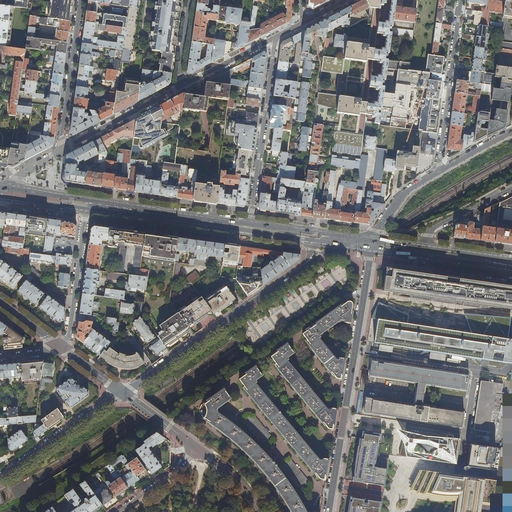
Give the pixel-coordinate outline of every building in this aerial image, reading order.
[(7,0),(7,1),(7,2),(7,5),(5,5),(5,1),(1,0),(0,0),(0,5),(15,7),(31,9),(32,3),(29,3),(29,1),(28,1),(28,0),(30,0),(31,1),(32,1),(32,0),(7,0)] [(53,0),(53,4),(51,4),(50,13),(52,13),(51,19),(71,22),(71,16),(73,4),(66,3),(66,0),(68,0),(74,1),(74,0),(71,0),(53,0)] [(138,0),(129,0),(129,7),(127,18),(126,29),(123,49),(131,51),(138,0)] [(157,0),(150,51),(161,52),(169,53),(170,46),(176,47),(177,39),(176,37),(169,36),(170,32),(176,32),(178,31),(182,9),(180,6),(174,5),(174,2),(181,2),(183,0),(182,0),(157,0)] [(291,18),(293,0),(283,0),(286,0),(285,7),(286,8),(285,15),(283,13),(261,24),(261,25),(260,25),(259,29),(249,31),(248,44),(254,40),(273,30),(289,22),(291,18)] [(322,5),(330,0),(308,0),(308,6),(313,9),(322,5)] [(362,0),(351,6),(348,26),(348,27),(368,17),(365,10),(370,8),(378,9),(380,9),(381,7),(381,0),(362,0)] [(379,63),(382,64),(381,76),(378,75),(377,77),(371,76),(370,88),(376,88),(375,90),(378,91),(377,103),(374,102),(374,104),(368,103),(367,104),(366,114),(372,115),(372,117),(375,118),(374,123),(375,124),(379,124),(381,114),(378,113),(379,107),(382,107),(383,101),(383,96),(384,87),(381,87),(382,80),(385,81),(386,69),(388,60),(385,60),(386,53),(389,54),(391,35),(391,33),(388,33),(389,26),(392,27),(393,20),(395,7),(395,0),(381,0),(381,7),(382,7),(382,6),(383,6),(384,3),(386,3),(386,0),(391,0),(390,11),(389,11),(388,21),(385,21),(384,23),(378,22),(377,34),(383,35),(383,36),(386,37),(384,48),(381,48),(381,50),(375,50),(373,61),(379,61),(379,63)] [(499,27),(501,27),(503,18),(505,2),(493,0),(487,0),(487,4),(486,6),(485,8),(483,12),(481,12),(479,21),(488,22),(487,27),(490,27),(491,26),(493,26),(499,27)] [(127,18),(129,7),(112,4),(110,4),(89,1),(88,7),(87,12),(97,13),(98,5),(98,4),(101,5),(103,6),(103,7),(107,8),(107,9),(108,10),(107,15),(127,18)] [(503,18),(511,19),(511,2),(505,1),(505,2),(503,18)] [(215,40),(205,38),(207,20),(217,21),(219,7),(214,6),(213,6),(213,11),(211,11),(210,10),(207,9),(207,8),(205,8),(205,5),(197,4),(197,8),(195,19),(193,34),(192,42),(200,43),(200,41),(203,41),(203,43),(208,44),(214,45),(215,40)] [(15,7),(0,5),(0,46),(9,48),(14,8),(15,8),(15,7)] [(226,41),(224,56),(231,53),(248,44),(249,31),(250,28),(250,23),(241,21),(242,9),(219,6),(219,7),(217,21),(240,24),(237,43),(226,41)] [(340,12),(328,18),(327,24),(327,25),(326,33),(341,25),(348,26),(351,6),(340,12)] [(406,9),(395,7),(393,20),(414,23),(416,10),(409,9),(408,9),(408,10),(407,10),(407,9),(406,9)] [(437,8),(435,23),(441,24),(442,24),(444,9),(443,9),(437,8)] [(468,19),(467,23),(474,24),(478,25),(479,25),(479,21),(481,12),(477,12),(472,11),(471,15),(475,15),(474,20),(468,19)] [(97,13),(87,12),(86,17),(86,22),(96,24),(100,25),(100,22),(96,22),(97,15),(101,15),(101,14),(97,13)] [(126,29),(127,18),(107,15),(104,14),(102,25),(105,25),(106,21),(107,20),(122,22),(123,23),(123,28),(126,29)] [(36,17),(30,16),(27,38),(34,38),(36,26),(35,26),(36,17)] [(51,19),(48,19),(40,18),(39,23),(43,25),(53,26),(54,21),(56,21),(56,26),(58,26),(60,27),(59,31),(58,31),(57,35),(56,41),(67,43),(68,37),(71,22),(51,19)] [(314,26),(305,31),(301,57),(301,60),(304,61),(303,71),(299,70),(299,75),(302,75),(302,77),(310,78),(312,63),(311,62),(312,55),(308,54),(310,40),(312,41),(313,40),(314,40),(314,37),(314,36),(317,37),(322,37),(322,39),(324,39),(324,41),(325,41),(326,33),(327,25),(327,24),(328,18),(314,26)] [(123,50),(123,49),(126,29),(123,28),(105,25),(102,25),(100,25),(99,31),(119,34),(118,43),(99,40),(99,39),(98,39),(98,38),(94,37),(96,24),(86,22),(83,41),(83,44),(105,47),(113,48),(123,50)] [(438,43),(439,43),(442,24),(441,24),(435,23),(433,42),(438,43)] [(478,25),(476,36),(486,37),(487,26),(479,25),(478,25)] [(413,31),(392,28),(391,33),(391,35),(412,37),(413,37),(413,31)] [(288,63),(296,64),(300,65),(301,60),(301,57),(305,31),(295,36),(283,42),(281,45),(280,52),(278,61),(288,63)] [(476,40),(475,47),(484,49),(485,43),(488,44),(489,38),(486,37),(476,36),(463,34),(462,38),(471,39),(472,39),(476,40)] [(347,38),(347,37),(335,35),(333,47),(346,48),(347,38)] [(26,45),(26,48),(40,50),(41,44),(47,45),(51,46),(51,45),(52,45),(51,52),(66,54),(67,48),(67,43),(56,41),(52,41),(36,39),(34,38),(27,38),(27,40),(31,41),(30,46),(26,45)] [(368,41),(347,38),(346,48),(345,54),(344,59),(323,57),(321,69),(340,72),(340,74),(337,96),(318,93),(316,107),(338,110),(337,113),(359,116),(360,113),(361,102),(361,100),(345,98),(347,81),(363,83),(364,79),(348,76),(350,60),(367,62),(367,60),(368,49),(369,46),(368,46),(368,41)] [(224,56),(226,41),(215,40),(214,45),(212,63),(224,56)] [(190,74),(212,63),(214,45),(208,44),(206,58),(199,62),(198,63),(196,60),(197,59),(199,59),(200,59),(202,43),(200,43),(192,42),(189,57),(187,72),(190,74)] [(104,51),(105,47),(83,44),(82,48),(81,55),(92,56),(103,58),(104,54),(92,52),(92,49),(97,50),(97,51),(104,51)] [(0,46),(0,68),(2,68),(2,66),(0,65),(0,55),(0,56),(1,50),(3,51),(2,53),(2,54),(3,54),(22,57),(23,60),(24,60),(24,59),(26,50),(9,48),(0,46)] [(475,47),(473,58),(483,60),(484,49),(475,47)] [(121,61),(123,50),(113,48),(111,59),(114,60),(121,61)] [(511,49),(499,48),(498,55),(511,56),(511,49)] [(48,56),(47,62),(52,63),(65,64),(65,59),(66,54),(51,52),(50,52),(49,56),(48,56)] [(169,53),(161,52),(160,53),(162,54),(161,60),(160,60),(159,64),(160,64),(159,72),(161,72),(162,73),(172,74),(173,69),(175,54),(169,53)] [(263,80),(266,61),(267,54),(264,52),(253,58),(251,67),(248,87),(262,89),(263,80)] [(80,60),(80,65),(93,67),(94,67),(94,68),(95,63),(90,63),(90,62),(91,62),(92,62),(92,60),(91,60),(91,58),(92,58),(92,56),(81,55),(80,60)] [(428,55),(425,73),(429,73),(441,75),(444,57),(437,57),(431,56),(428,55)] [(251,67),(253,58),(241,64),(237,67),(237,74),(251,67)] [(472,70),(481,72),(485,72),(486,68),(485,67),(482,67),(482,65),(483,60),(473,58),(472,70)] [(8,64),(7,69),(7,71),(9,71),(11,63),(16,64),(16,61),(8,60),(8,64)] [(120,72),(121,61),(114,60),(112,70),(118,71),(120,72)] [(386,69),(397,71),(395,84),(395,88),(394,97),(393,102),(408,104),(410,90),(411,87),(427,89),(426,96),(425,99),(426,99),(441,101),(441,98),(443,90),(443,82),(428,81),(429,73),(425,73),(408,71),(408,70),(409,63),(388,60),(386,69)] [(22,70),(24,62),(18,62),(16,61),(16,64),(9,115),(16,116),(17,112),(17,106),(18,102),(20,91),(22,70)] [(288,63),(278,61),(278,66),(277,71),(287,72),(289,72),(289,70),(287,70),(288,63)] [(65,64),(52,63),(52,65),(54,65),(54,71),(52,72),(49,71),(49,73),(63,75),(64,68),(65,64)] [(78,76),(92,78),(92,74),(89,74),(89,68),(93,69),(94,67),(93,67),(80,65),(79,71),(78,76)] [(494,85),(493,92),(492,100),(501,101),(503,101),(509,102),(511,76),(511,67),(496,66),(495,73),(494,85)] [(206,82),(230,85),(231,79),(233,69),(229,70),(206,82)] [(38,72),(28,70),(26,81),(37,82),(38,72)] [(118,73),(118,71),(112,70),(107,70),(106,80),(107,80),(116,82),(117,74),(118,73)] [(457,75),(457,80),(469,82),(470,73),(469,72),(458,70),(457,75)] [(470,82),(480,83),(481,72),(472,70),(470,82)] [(287,72),(277,71),(277,75),(276,80),(286,81),(287,72)] [(49,73),(49,75),(53,75),(52,80),(51,80),(51,81),(52,81),(52,85),(62,86),(62,80),(63,75),(49,73)] [(172,74),(162,73),(162,74),(163,74),(163,77),(152,83),(157,91),(163,88),(169,85),(171,82),(172,74)] [(444,75),(441,75),(429,73),(428,81),(443,82),(444,79),(444,75)] [(488,73),(486,84),(494,85),(495,73),(488,73)] [(77,81),(77,87),(90,89),(91,87),(87,87),(88,79),(91,80),(92,78),(78,76),(77,81)] [(117,90),(118,82),(116,82),(107,80),(106,83),(110,84),(112,84),(111,91),(109,90),(109,92),(110,92),(117,93),(117,90)] [(297,88),(297,84),(298,83),(289,81),(286,81),(276,80),(275,89),(274,96),(281,97),(292,99),(295,99),(296,96),(296,91),(297,88)] [(456,86),(455,93),(467,94),(472,95),(472,92),(471,92),(468,91),(468,92),(467,92),(468,84),(469,85),(472,85),(473,85),(475,88),(478,88),(481,89),(482,84),(480,83),(470,82),(469,82),(457,80),(456,86)] [(37,82),(26,81),(26,86),(23,85),(23,88),(25,88),(25,92),(35,93),(37,82)] [(115,104),(114,114),(126,108),(138,101),(140,89),(141,83),(127,81),(125,91),(117,90),(117,93),(115,104)] [(148,96),(157,91),(152,83),(152,82),(151,82),(151,83),(146,86),(146,84),(145,83),(144,83),(142,84),(143,86),(142,86),(142,88),(140,89),(138,101),(148,96)] [(230,85),(206,82),(204,97),(209,98),(228,101),(229,96),(230,89),(230,85)] [(296,121),(304,122),(309,83),(301,82),(301,84),(297,84),(297,88),(300,88),(300,92),(296,91),(296,96),(299,96),(298,107),(294,106),(294,109),(294,111),(297,111),(296,121)] [(481,89),(481,90),(493,92),(494,85),(486,84),(482,84),(481,89)] [(50,95),(60,97),(61,91),(62,86),(52,85),(50,94),(47,93),(46,95),(50,95)] [(76,93),(75,98),(85,99),(86,95),(88,96),(89,90),(93,91),(95,91),(95,93),(94,93),(96,96),(104,97),(108,94),(109,92),(90,89),(77,87),(76,93)] [(261,100),(262,93),(248,92),(247,99),(261,100)] [(454,102),(452,112),(464,113),(467,94),(455,93),(454,102)] [(172,101),(160,107),(163,113),(162,121),(175,115),(174,113),(175,113),(176,114),(180,112),(182,112),(182,111),(184,94),(172,101)] [(199,96),(184,94),(182,111),(184,111),(184,109),(190,110),(200,112),(200,110),(200,107),(200,104),(198,104),(199,96)] [(49,106),(59,107),(59,102),(60,97),(50,95),(50,99),(48,99),(47,99),(45,99),(45,101),(46,101),(47,102),(49,103),(49,106)] [(474,95),(471,115),(477,115),(477,114),(480,96),(476,95),(474,95)] [(202,97),(199,96),(198,104),(200,104),(200,107),(200,110),(201,110),(204,111),(207,111),(209,98),(204,97),(202,97)] [(394,97),(383,96),(383,101),(382,107),(392,108),(389,126),(405,128),(408,104),(393,102),(394,97)] [(292,99),(281,97),(279,106),(290,108),(292,99)] [(74,103),(74,108),(85,110),(87,110),(89,100),(85,99),(75,98),(74,103)] [(260,107),(261,100),(247,99),(245,98),(245,100),(246,100),(246,105),(260,107)] [(423,125),(422,130),(422,132),(437,134),(439,117),(440,106),(441,101),(426,99),(425,103),(425,104),(426,104),(423,125)] [(107,118),(114,114),(115,104),(109,103),(106,102),(105,107),(104,107),(95,112),(101,121),(107,118)] [(41,132),(40,136),(41,136),(54,138),(55,135),(59,107),(49,106),(48,106),(46,119),(51,120),(50,124),(45,123),(44,133),(41,132)] [(294,111),(294,109),(290,108),(279,106),(272,106),(271,116),(269,128),(275,129),(283,130),(291,131),(294,111)] [(162,123),(162,121),(163,113),(160,107),(154,110),(136,119),(133,139),(132,151),(131,159),(138,160),(139,154),(160,157),(158,172),(163,173),(163,172),(163,170),(164,163),(175,164),(177,148),(177,147),(180,125),(162,123)] [(74,108),(71,124),(70,133),(74,135),(96,124),(101,121),(95,112),(90,111),(93,116),(91,117),(88,117),(88,114),(85,113),(85,110),(74,108)] [(489,120),(487,137),(490,135),(504,128),(505,126),(507,111),(502,110),(500,110),(496,109),(495,115),(494,115),(493,116),(494,117),(493,119),(494,120),(494,121),(489,120)] [(16,116),(11,149),(10,151),(15,152),(19,153),(21,139),(28,140),(28,137),(29,135),(31,114),(17,112),(16,116)] [(452,118),(451,124),(462,126),(465,126),(465,125),(463,124),(463,125),(462,124),(463,115),(465,116),(465,117),(466,118),(467,114),(464,113),(452,112),(452,118)] [(239,121),(239,124),(243,125),(257,126),(259,115),(247,113),(246,124),(244,123),(244,122),(243,121),(239,121)] [(473,144),(484,138),(487,137),(489,120),(490,115),(480,114),(477,114),(477,115),(476,123),(475,128),(475,133),(473,144)] [(111,133),(100,139),(104,148),(111,144),(111,143),(117,140),(117,141),(123,138),(133,139),(136,119),(130,123),(111,133)] [(308,166),(318,167),(323,125),(317,124),(317,126),(314,126),(313,130),(313,134),(312,138),(312,142),(311,143),(314,144),(314,147),(311,146),(311,149),(310,156),(308,166)] [(447,149),(461,151),(463,140),(460,140),(460,137),(462,126),(451,124),(449,139),(447,149)] [(257,126),(243,125),(243,128),(246,129),(246,131),(245,131),(244,134),(245,135),(244,144),(254,146),(257,126)] [(361,155),(363,136),(360,136),(338,133),(339,127),(335,126),(332,155),(332,156),(336,156),(342,157),(348,158),(356,159),(360,160),(361,155)] [(309,128),(301,127),(298,150),(306,151),(307,148),(311,149),(311,146),(311,144),(307,144),(308,141),(312,142),(312,138),(308,137),(309,133),(313,134),(313,130),(309,129),(309,128)] [(283,130),(275,129),(271,151),(273,151),(279,152),(283,130)] [(463,140),(461,151),(468,147),(473,144),(475,133),(472,133),(471,136),(469,136),(469,132),(464,131),(464,136),(463,137),(463,140)] [(421,154),(434,155),(437,134),(429,133),(428,142),(423,141),(421,154)] [(224,135),(222,147),(230,148),(232,136),(224,135)] [(34,138),(28,137),(28,140),(25,161),(53,146),(54,138),(41,136),(41,138),(41,139),(39,139),(38,139),(38,140),(36,141),(34,138)] [(376,148),(377,137),(366,136),(364,149),(376,151),(376,148)] [(28,140),(21,139),(19,153),(15,152),(10,151),(7,168),(11,168),(25,161),(28,140)] [(104,148),(100,139),(93,142),(99,154),(106,151),(104,148)] [(99,154),(93,142),(79,150),(67,156),(66,165),(79,165),(79,163),(83,161),(84,162),(85,162),(88,160),(99,154)] [(419,154),(420,147),(413,146),(412,153),(397,151),(397,158),(396,161),(395,170),(397,170),(400,170),(403,171),(405,171),(406,171),(417,172),(419,154)] [(0,171),(1,172),(2,167),(7,168),(10,151),(11,149),(0,147),(0,171)] [(132,151),(119,149),(118,163),(123,163),(121,174),(124,174),(123,179),(116,178),(114,189),(116,189),(122,190),(126,191),(128,179),(129,170),(130,166),(131,159),(132,151)] [(240,175),(251,176),(252,165),(254,151),(239,149),(237,161),(236,160),(236,165),(237,166),(236,174),(240,175)] [(355,215),(354,223),(361,224),(369,225),(373,193),(381,194),(382,183),(384,171),(385,157),(386,157),(387,150),(378,149),(374,180),(372,180),(371,185),(369,184),(368,192),(367,192),(365,208),(367,209),(366,214),(359,213),(359,210),(360,210),(360,209),(367,156),(361,155),(360,160),(359,169),(357,185),(356,190),(358,191),(356,207),(355,215)] [(107,152),(106,151),(99,154),(99,159),(98,164),(100,163),(105,162),(106,161),(107,152)] [(279,166),(292,168),(292,164),(291,162),(291,160),(287,160),(288,153),(279,152),(273,151),(272,156),(278,157),(279,157),(278,160),(279,161),(279,165),(279,166)] [(360,160),(356,159),(355,162),(348,160),(348,158),(342,157),(342,160),(336,159),(336,156),(332,156),(331,165),(336,166),(336,167),(353,169),(354,168),(359,169),(360,160)] [(391,158),(386,157),(385,157),(384,171),(395,173),(395,170),(396,161),(391,160),(391,158)] [(138,160),(131,159),(130,166),(139,167),(140,161),(138,160)] [(139,167),(137,176),(145,177),(147,161),(140,160),(140,161),(139,167)] [(147,161),(145,177),(149,177),(148,180),(152,181),(152,179),(151,178),(152,170),(153,169),(154,161),(147,160),(147,161)] [(118,163),(106,161),(105,162),(102,187),(108,188),(114,189),(116,178),(116,173),(113,172),(113,175),(106,174),(107,168),(117,169),(118,163)] [(88,166),(85,185),(93,186),(102,187),(105,162),(100,163),(99,174),(90,173),(91,167),(94,167),(94,164),(88,166)] [(180,172),(181,165),(175,164),(164,163),(163,170),(180,172)] [(66,182),(77,183),(85,185),(88,166),(79,165),(66,165),(64,179),(66,182)] [(178,189),(177,198),(187,199),(193,200),(194,192),(195,184),(197,170),(189,169),(188,176),(193,177),(191,191),(187,191),(187,188),(179,187),(180,185),(180,184),(182,184),(182,183),(184,183),(186,169),(187,166),(181,165),(180,172),(179,180),(179,183),(178,189)] [(139,167),(130,166),(129,170),(131,170),(130,179),(128,179),(126,191),(131,191),(135,192),(137,176),(139,167)] [(294,181),(296,168),(292,168),(279,166),(278,170),(277,171),(276,173),(278,174),(277,179),(281,179),(294,181)] [(308,168),(306,183),(317,184),(318,184),(320,170),(317,170),(308,168)] [(219,188),(218,204),(227,205),(236,206),(239,190),(236,190),(236,191),(233,191),(232,196),(224,195),(225,185),(234,186),(234,184),(239,185),(240,179),(240,175),(236,174),(236,177),(225,176),(225,172),(221,171),(219,188)] [(330,171),(330,173),(328,186),(329,186),(324,219),(332,220),(339,221),(343,188),(356,190),(357,185),(340,182),(339,186),(337,196),(335,210),(331,209),(334,187),(336,172),(332,171),(330,171)] [(162,178),(159,195),(169,197),(177,198),(178,189),(179,183),(175,182),(174,187),(170,186),(171,184),(169,184),(168,186),(163,185),(163,184),(167,185),(169,173),(163,172),(163,173),(162,178)] [(317,200),(315,200),(312,217),(319,218),(324,219),(329,186),(328,186),(330,173),(327,172),(321,207),(317,206),(318,201),(317,200)] [(137,176),(135,192),(139,192),(143,193),(145,177),(137,176)] [(145,177),(143,193),(150,194),(159,195),(162,178),(159,178),(158,178),(158,180),(157,180),(157,182),(152,181),(148,180),(149,177),(145,177)] [(263,177),(258,207),(260,210),(273,211),(276,212),(281,179),(277,179),(263,177)] [(239,190),(236,206),(242,207),(243,207),(246,206),(248,193),(250,180),(240,179),(239,185),(239,190)] [(276,212),(288,213),(300,215),(303,192),(304,187),(305,183),(294,181),(281,179),(276,212)] [(213,203),(218,204),(219,188),(212,187),(212,184),(208,184),(208,186),(195,184),(194,192),(193,200),(213,203)] [(343,188),(339,221),(346,222),(354,223),(355,215),(353,214),(353,213),(352,213),(352,212),(346,211),(346,210),(344,210),(345,204),(346,204),(348,193),(353,194),(352,205),(353,205),(353,207),(356,207),(358,191),(356,190),(343,188)] [(315,200),(315,194),(309,193),(307,210),(305,210),(308,193),(303,192),(300,215),(308,216),(312,217),(315,200)] [(373,193),(369,225),(372,223),(385,204),(375,203),(376,197),(380,197),(381,194),(373,193)] [(511,196),(500,202),(497,225),(494,242),(511,244),(511,196)] [(488,227),(491,207),(484,210),(484,216),(482,227),(482,230),(480,240),(489,242),(494,242),(497,225),(491,225),(491,228),(488,227)] [(7,214),(7,213),(5,226),(3,239),(2,246),(23,249),(24,239),(26,228),(21,228),(20,228),(20,230),(19,231),(20,232),(19,238),(9,236),(10,227),(16,227),(16,226),(22,227),(26,227),(28,216),(20,215),(17,215),(7,214)] [(482,227),(484,216),(478,215),(477,219),(479,220),(478,223),(476,222),(475,223),(475,225),(476,226),(482,227)] [(34,240),(33,250),(44,252),(46,236),(47,229),(48,219),(37,218),(28,216),(26,227),(26,228),(24,239),(34,240)] [(54,220),(48,219),(47,229),(46,236),(56,238),(57,233),(61,234),(61,231),(61,229),(62,221),(57,220),(55,220),(54,220)] [(465,225),(462,225),(463,220),(456,223),(454,234),(454,237),(460,238),(466,238),(468,223),(468,222),(466,221),(465,225)] [(67,222),(62,221),(61,229),(61,231),(61,234),(61,235),(62,237),(65,238),(65,236),(75,237),(76,231),(77,226),(74,223),(70,222),(67,222)] [(474,239),(480,240),(482,230),(473,228),(474,223),(468,222),(468,223),(466,238),(474,239)] [(90,235),(89,244),(101,246),(102,244),(103,244),(103,242),(102,242),(102,241),(103,240),(109,240),(110,228),(102,227),(94,226),(91,228),(90,235)] [(116,229),(110,228),(109,240),(108,243),(108,247),(120,248),(119,253),(119,258),(116,273),(123,274),(127,249),(125,249),(125,244),(136,245),(136,247),(133,269),(135,269),(134,275),(146,277),(147,270),(140,270),(145,235),(145,233),(132,231),(116,229)] [(153,237),(145,235),(140,270),(147,270),(149,271),(148,277),(145,296),(169,299),(172,282),(174,263),(175,255),(176,251),(178,238),(170,237),(167,237),(167,239),(153,237)] [(68,238),(65,238),(62,237),(61,238),(56,238),(46,236),(44,252),(56,254),(61,254),(65,255),(73,256),(74,246),(75,239),(73,240),(68,239),(68,238)] [(182,255),(185,256),(185,252),(187,240),(181,239),(178,238),(176,251),(177,251),(180,253),(183,254),(182,255)] [(191,240),(187,240),(185,252),(194,254),(197,241),(191,240)] [(200,242),(197,241),(194,254),(194,257),(193,265),(206,267),(208,257),(222,259),(224,245),(209,243),(207,243),(200,242)] [(87,256),(86,269),(99,271),(100,264),(99,263),(100,253),(101,254),(103,246),(101,246),(89,244),(87,256)] [(26,249),(23,249),(2,246),(0,246),(0,245),(0,252),(6,253),(6,252),(23,254),(23,252),(25,252),(26,249)] [(224,245),(222,264),(227,265),(228,260),(238,261),(240,247),(224,245)] [(250,249),(240,247),(238,261),(238,262),(237,266),(249,268),(250,268),(260,268),(259,258),(262,258),(262,255),(268,256),(271,260),(271,261),(269,262),(269,264),(260,270),(261,276),(262,286),(299,261),(300,255),(292,254),(283,253),(272,251),(250,249)] [(33,250),(31,250),(30,257),(30,260),(42,262),(44,252),(33,250)] [(42,262),(55,263),(56,254),(44,252),(42,262)] [(72,260),(73,256),(65,255),(65,256),(61,256),(61,254),(56,254),(55,263),(67,265),(67,266),(71,266),(72,260)] [(14,288),(23,276),(0,259),(0,277),(2,279),(9,284),(9,285),(14,288)] [(172,282),(178,282),(180,264),(178,264),(174,263),(172,282)] [(35,277),(38,273),(32,269),(30,269),(30,266),(29,266),(28,273),(35,277)] [(252,280),(261,276),(260,270),(260,268),(250,268),(249,276),(242,281),(244,284),(240,287),(247,297),(258,289),(252,280)] [(84,281),(82,294),(94,295),(96,296),(99,271),(86,269),(84,281)] [(390,290),(432,296),(443,298),(511,308),(511,286),(448,277),(446,277),(393,269),(391,276),(386,276),(384,289),(390,290)] [(148,277),(146,277),(134,275),(123,274),(116,273),(102,271),(101,278),(107,278),(105,289),(100,289),(99,295),(101,295),(101,296),(119,299),(122,299),(130,300),(138,302),(144,302),(145,296),(148,277)] [(195,272),(186,278),(189,284),(191,284),(200,279),(195,272)] [(69,279),(70,274),(60,273),(58,286),(68,288),(69,279)] [(36,305),(45,293),(35,286),(37,284),(35,282),(33,285),(27,280),(18,291),(28,299),(36,305)] [(49,294),(51,292),(53,289),(47,285),(44,289),(45,291),(49,294)] [(226,287),(204,302),(213,315),(235,300),(226,287)] [(88,315),(92,315),(93,307),(98,308),(99,303),(93,302),(94,295),(82,294),(81,303),(80,314),(88,315)] [(60,322),(64,321),(65,313),(65,308),(48,296),(39,307),(49,314),(60,322)] [(188,308),(178,314),(188,328),(198,321),(198,320),(200,319),(201,319),(209,313),(211,316),(213,315),(204,302),(201,298),(192,305),(195,308),(194,309),(195,311),(193,313),(192,311),(191,311),(188,308)] [(130,303),(130,300),(122,299),(121,307),(120,313),(133,315),(134,304),(130,303)] [(340,381),(341,380),(344,359),(338,358),(338,359),(336,359),(334,357),(333,357),(330,353),(330,352),(321,341),(321,340),(320,338),(320,336),(322,335),(322,334),(326,331),(327,331),(334,326),(334,325),(338,323),(339,323),(341,321),(343,322),(343,323),(350,324),(354,301),(349,299),(346,300),(335,308),(321,318),(302,331),(303,333),(302,334),(305,339),(304,340),(315,355),(316,355),(327,370),(328,370),(329,372),(329,373),(332,376),(333,376),(335,378),(338,379),(338,380),(339,381),(340,381)] [(369,317),(375,319),(376,319),(404,323),(405,315),(385,306),(376,301),(372,312),(369,317)] [(188,330),(189,330),(188,328),(178,314),(177,312),(159,325),(162,330),(162,331),(162,332),(157,336),(159,337),(165,347),(172,342),(180,336),(181,337),(182,337),(188,336),(189,335),(186,332),(188,330)] [(479,316),(463,313),(465,318),(469,328),(471,334),(483,336),(507,339),(509,327),(508,327),(507,323),(506,322),(504,321),(503,321),(503,318),(479,314),(479,316)] [(76,338),(83,343),(93,329),(92,328),(92,324),(93,325),(93,322),(86,321),(88,315),(80,314),(78,328),(76,338)] [(155,337),(151,330),(153,329),(145,319),(143,320),(141,316),(132,323),(147,344),(155,337)] [(115,336),(117,333),(119,323),(117,322),(117,319),(107,318),(106,323),(112,324),(113,326),(113,331),(112,335),(113,335),(115,336)] [(503,363),(507,339),(483,336),(471,334),(449,331),(445,330),(441,329),(434,328),(432,328),(404,323),(376,319),(375,319),(374,342),(432,351),(503,363)] [(0,334),(3,335),(8,327),(0,320),(0,334)] [(13,349),(22,348),(21,342),(24,339),(22,337),(8,327),(3,335),(4,350),(13,349)] [(92,350),(100,356),(111,342),(93,329),(83,343),(88,347),(87,348),(88,349),(89,350),(90,350),(91,350),(92,350)] [(166,348),(165,347),(159,337),(155,340),(156,342),(150,347),(156,356),(166,348)] [(136,353),(136,354),(132,356),(129,356),(126,357),(123,356),(124,355),(118,352),(117,353),(111,349),(117,341),(113,339),(112,340),(111,342),(100,356),(105,359),(112,364),(115,366),(120,368),(123,368),(128,369),(132,368),(136,367),(140,365),(144,363),(137,352),(136,353)] [(507,339),(503,363),(508,363),(511,363),(511,340),(507,339)] [(332,431),(333,430),(336,409),(330,409),(329,410),(326,409),(321,403),(316,396),(315,396),(309,388),(309,387),(303,380),(302,380),(296,373),(296,372),(290,365),(287,361),(288,360),(287,358),(293,354),(286,344),(279,349),(279,350),(273,353),(274,354),(270,357),(275,364),(274,365),(282,375),(283,376),(284,377),(295,391),(296,392),(296,393),(307,406),(308,406),(308,407),(309,408),(319,421),(320,421),(321,422),(321,423),(324,427),(325,427),(327,429),(330,429),(330,430),(330,431),(332,431)] [(34,362),(22,363),(22,377),(22,380),(37,379),(41,379),(42,377),(42,375),(44,362),(44,360),(34,362)] [(467,384),(468,376),(371,361),(369,375),(375,376),(418,383),(417,390),(414,405),(366,398),(364,413),(370,414),(456,427),(461,427),(464,413),(436,408),(436,406),(422,403),(424,391),(425,384),(466,391),(467,384)] [(50,363),(44,362),(42,375),(52,376),(54,364),(50,363)] [(7,365),(0,365),(0,379),(22,377),(22,363),(7,365)] [(328,459),(322,458),(321,459),(318,459),(316,457),(275,408),(275,407),(254,383),(256,382),(255,381),(262,376),(254,367),(245,373),(241,376),(242,377),(238,380),(243,386),(242,388),(249,397),(250,397),(251,398),(251,399),(261,411),(262,411),(263,412),(264,413),(263,414),(273,425),(274,425),(274,426),(275,427),(285,440),(286,440),(287,441),(287,442),(297,454),(298,454),(299,455),(299,456),(311,471),(312,471),(312,472),(313,473),(313,474),(316,477),(317,477),(319,479),(321,480),(322,481),(324,481),(325,481),(328,459)] [(72,374),(66,369),(63,372),(70,377),(72,374)] [(51,379),(42,377),(41,379),(41,386),(45,387),(45,382),(52,383),(53,381),(51,379)] [(76,382),(71,378),(57,387),(57,391),(60,395),(63,395),(66,400),(66,403),(69,407),(72,408),(73,407),(89,396),(88,391),(83,387),(81,388),(77,385),(75,384),(76,382)] [(479,381),(473,431),(499,434),(504,395),(501,394),(502,384),(479,381)] [(314,511),(313,511),(312,511),(306,511),(295,493),(286,480),(277,468),(265,454),(254,443),(244,433),(233,424),(218,414),(217,412),(218,409),(230,400),(223,389),(213,396),(202,404),(201,406),(199,410),(199,413),(200,416),(202,419),(204,421),(213,427),(215,428),(215,429),(227,437),(228,438),(230,439),(230,440),(242,450),(243,450),(244,452),(255,463),(257,465),(257,466),(267,478),(268,478),(269,480),(279,494),(289,510),(290,511),(314,511)] [(3,414),(3,418),(18,417),(17,407),(7,408),(7,413),(3,414)] [(64,417),(57,409),(39,422),(43,422),(44,424),(47,429),(56,423),(64,417)] [(265,450),(275,441),(253,415),(251,414),(248,413),(246,414),(244,415),(242,418),(242,421),(243,423),(265,450)] [(23,423),(35,423),(37,415),(18,417),(3,418),(0,418),(0,424),(2,425),(9,424),(17,424),(17,426),(23,426),(23,423)] [(48,430),(47,429),(44,424),(41,426),(41,425),(35,424),(34,434),(35,435),(37,442),(40,440),(38,437),(43,433),(48,430)] [(27,441),(28,438),(21,429),(8,439),(9,448),(10,451),(13,451),(22,445),(27,441)] [(144,441),(145,443),(148,448),(151,446),(153,447),(163,440),(164,439),(164,438),(163,437),(160,435),(156,432),(144,441)] [(353,473),(352,481),(372,484),(379,485),(384,486),(389,458),(376,457),(380,435),(362,432),(361,439),(359,439),(358,447),(355,466),(357,467),(356,473),(353,473)] [(402,456),(456,464),(460,440),(401,432),(402,456)] [(145,443),(135,450),(152,474),(154,473),(162,467),(148,448),(145,443)] [(499,474),(502,449),(471,445),(468,467),(491,470),(490,472),(499,474)] [(122,455),(119,457),(122,461),(128,471),(131,470),(132,472),(130,473),(136,482),(139,479),(137,477),(141,474),(144,472),(146,474),(147,475),(148,474),(140,462),(138,459),(137,457),(136,458),(135,457),(134,458),(133,457),(131,458),(133,460),(129,463),(124,455),(123,456),(122,455)] [(113,467),(122,461),(119,457),(110,463),(113,467)] [(288,457),(278,465),(300,491),(303,493),(305,493),(308,492),(310,490),(311,487),(310,484),(288,457)] [(107,482),(106,483),(116,497),(122,492),(128,488),(121,478),(114,469),(111,471),(112,473),(111,473),(111,475),(114,479),(115,479),(117,480),(110,485),(108,482),(107,482)] [(486,511),(488,504),(494,505),(498,480),(489,479),(455,474),(423,470),(412,491),(416,493),(420,495),(424,497),(429,498),(432,499),(437,500),(442,501),(446,501),(450,501),(454,501),(459,501),(457,511),(486,511)] [(129,472),(121,478),(128,488),(132,485),(136,482),(130,473),(129,472)] [(73,489),(68,493),(81,511),(94,511),(103,506),(93,493),(86,483),(85,481),(80,485),(87,496),(89,496),(91,494),(92,496),(80,505),(79,503),(81,502),(81,500),(73,489)] [(99,488),(93,493),(103,506),(108,502),(113,498),(106,488),(103,490),(101,488),(99,488)] [(55,511),(52,507),(48,510),(49,511),(81,511),(68,493),(64,495),(71,504),(72,505),(73,504),(76,508),(69,511),(55,511)] [(379,511),(382,501),(350,497),(347,511),(379,511)]
